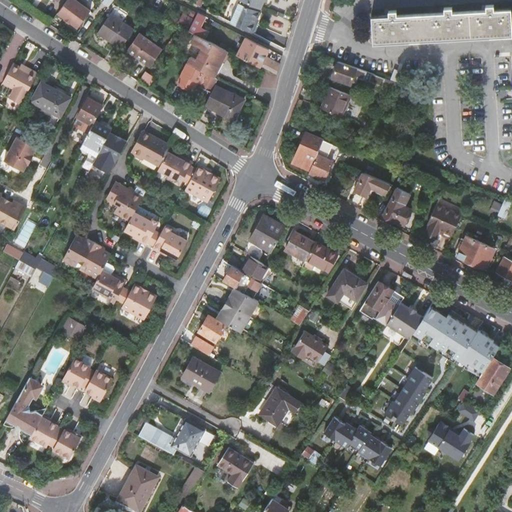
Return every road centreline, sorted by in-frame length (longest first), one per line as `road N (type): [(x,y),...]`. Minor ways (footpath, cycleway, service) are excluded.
road 1 (secondary): [(70,511),(254,172)]
road 2 (residential): [(0,8),(254,172)]
road 3 (residential): [(254,172),(511,311)]
road 4 (secondary): [(254,172),(312,0)]
